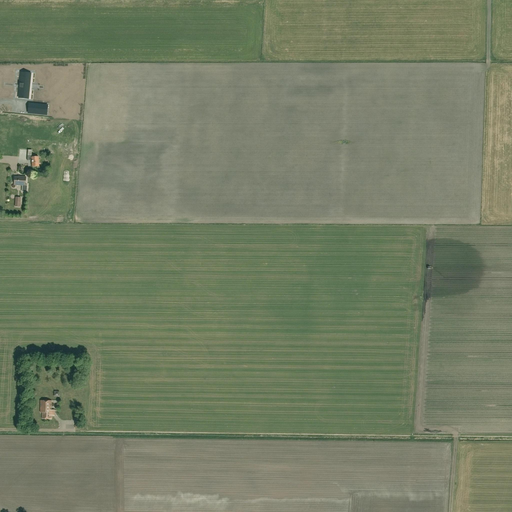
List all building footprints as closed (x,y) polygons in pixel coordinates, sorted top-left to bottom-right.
[(52,77),(60,77),(61,69),(47,69),(47,72),(53,72),(52,77)] [(30,78),(21,77),(19,93),(28,94),(30,78)] [(32,150),(28,150),(27,160),(32,160),(32,167),(39,167),(38,157),(31,157),(32,150)] [(27,185),(26,185),(26,177),(20,177),(20,178),(14,178),(14,185),(22,185),(22,192),(27,192),(27,185)] [(40,400),(40,413),(42,413),(42,419),(51,419),(52,401),(40,400)]
